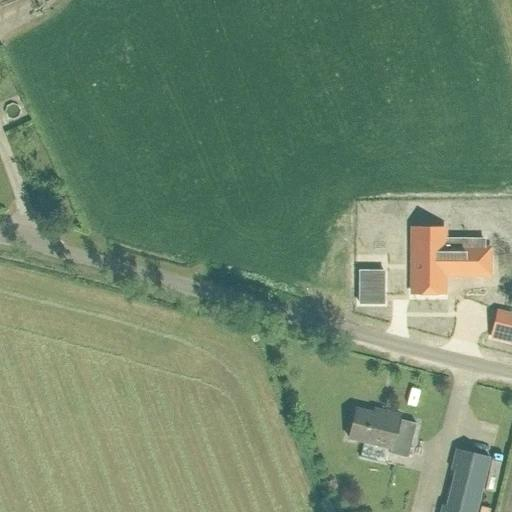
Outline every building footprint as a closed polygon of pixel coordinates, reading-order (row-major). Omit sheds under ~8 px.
[(489,250),(465,250),(443,250),(443,238),(447,238),(447,221),(425,221),(425,210),(397,210),(397,227),(418,227),(418,239),(414,239),(414,301),(443,301),(443,276),(489,275),(489,250)] [(383,272),(359,271),(359,304),(383,304),(383,272)] [(372,413),(354,409),(347,438),(393,449),(401,416),(373,409),(372,413)] [(475,511),(489,457),(455,449),(450,470),(454,471),(446,504),(445,506),(442,505),(439,511),(475,511)] [(418,511),(422,492),(410,489),(406,508),(418,511)]
